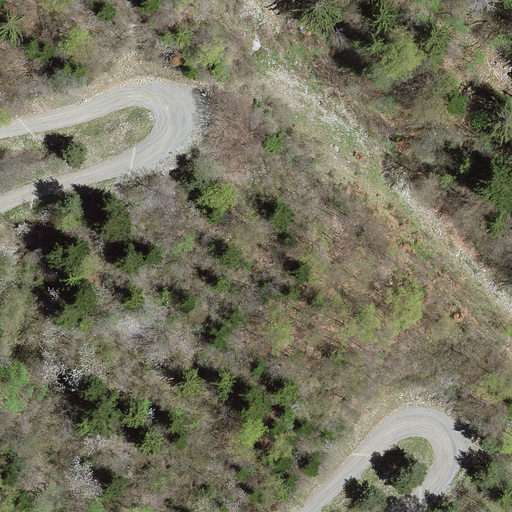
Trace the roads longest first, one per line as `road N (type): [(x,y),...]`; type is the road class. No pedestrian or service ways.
road 1 (track): [(0,134),(108,108),(137,92),(167,99),(176,123),(168,144),(144,163),(0,211)]
road 2 (track): [(320,511),(378,446),(407,427),(427,426),(445,436),(456,462),(451,484),(411,511)]
